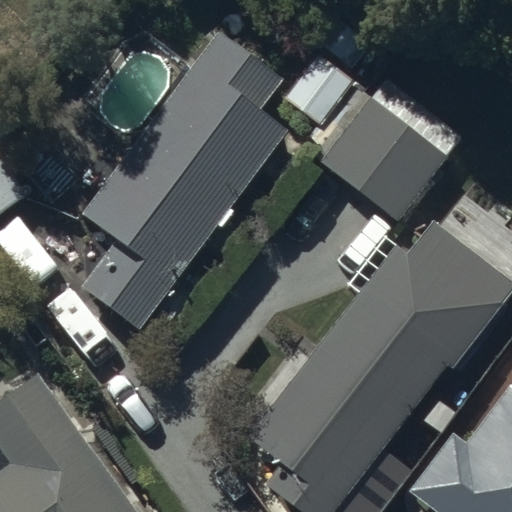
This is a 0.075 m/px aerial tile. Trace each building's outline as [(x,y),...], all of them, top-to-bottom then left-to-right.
[(137,328),(280,132),(256,115),(281,81),(216,34),(86,213),(105,226),(67,278),(137,328)] [(384,79),(319,161),(398,223),(463,141),(384,79)] [(0,214),(25,197),(0,160),(0,214)] [(454,372),(511,294),(511,284),(432,221),(407,255),(395,246),(249,439),(279,462),(260,487),(294,511),(333,511),(445,365),(454,372)] [(135,511),(36,374),(0,400),(0,451),(11,466),(0,473),(0,511),(135,511)] [(454,433),(407,494),(429,511),(511,511),(511,381),(465,442),(454,433)]
